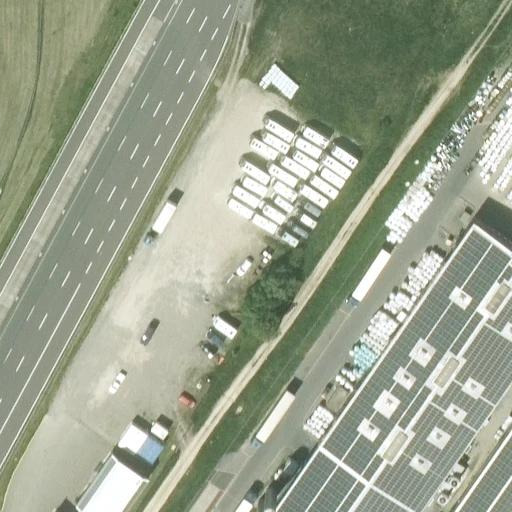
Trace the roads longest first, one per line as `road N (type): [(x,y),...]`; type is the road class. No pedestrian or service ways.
road 1 (track): [(149,511),(508,0)]
road 2 (unknown): [(154,0),(0,287)]
